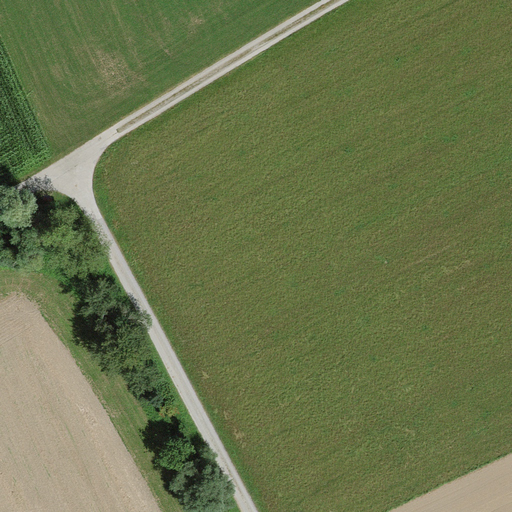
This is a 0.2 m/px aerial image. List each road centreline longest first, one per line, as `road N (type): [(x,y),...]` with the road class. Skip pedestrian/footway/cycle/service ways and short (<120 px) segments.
road 1 (track): [(0,199),(344,0)]
road 2 (track): [(254,511),(73,160)]
